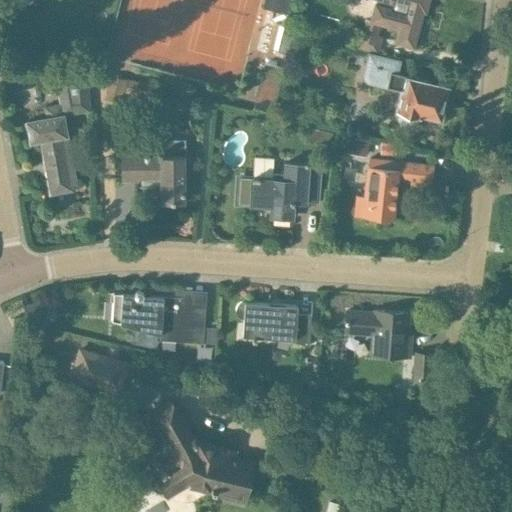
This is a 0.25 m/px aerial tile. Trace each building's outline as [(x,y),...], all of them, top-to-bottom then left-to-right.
[(378,0),(378,2),(375,1),(371,18),(366,17),(358,45),(379,50),(382,36),(379,35),(382,23),(400,28),(396,40),(413,45),(423,9),(426,10),(429,0),(378,0)] [(431,80),(398,72),(402,59),(368,51),(368,53),(363,75),(365,79),(367,81),(401,90),(395,115),(397,123),(404,127),(411,126),(416,120),(417,116),(418,116),(418,114),(421,115),(422,112),(439,116),(446,87),(430,83),(431,80)] [(56,71),(62,104),(45,106),(47,116),(27,120),(31,140),(41,139),(50,192),(71,189),(70,185),(75,184),(63,113),(89,109),(88,70),(56,71)] [(122,103),(127,81),(110,78),(106,100),(122,103)] [(331,134),(311,129),(308,140),(328,145),(331,134)] [(351,137),(348,152),(368,155),(370,140),(351,137)] [(184,200),(184,155),(186,155),(186,138),(160,138),(160,150),(152,150),(152,155),(121,155),(121,178),(137,178),(137,176),(161,176),(161,200),(184,200)] [(393,147),(381,145),(381,154),(393,154),(393,147)] [(433,165),(368,158),(362,215),(392,218),(396,182),(431,186),(433,165)] [(320,164),(307,164),(307,161),(304,161),(304,163),(285,162),(284,171),(273,171),(272,177),(258,177),(259,175),(252,174),(252,176),(240,175),(238,202),(251,203),(251,204),(257,204),(257,200),(271,201),(270,214),(292,215),(292,203),(295,203),(295,200),(318,201),(320,164)] [(133,218),(135,180),(120,180),(119,217),(133,218)] [(163,303),(163,295),(144,294),(144,292),(142,290),(141,289),(139,288),(138,288),(136,289),(134,290),(134,292),(133,292),(133,293),(121,292),(121,293),(113,292),(111,320),(123,324),(125,326),(127,327),(130,328),(131,329),(135,329),(137,329),(140,328),(159,333),(159,340),(202,342),(205,306),(163,303)] [(36,300),(23,303),(26,312),(38,309),(36,300)] [(297,312),(297,304),(243,301),(241,302),(239,302),(237,304),(235,307),(235,309),(235,311),(235,312),(236,314),(237,315),(239,317),(242,318),(242,335),(279,337),(308,345),(311,313),(297,312)] [(374,312),(347,310),(345,331),(373,333),(372,352),(409,355),(411,338),(407,338),(409,312),(374,309),(374,312)] [(129,366),(79,352),(70,383),(120,397),(129,366)] [(415,352),(413,385),(429,386),(431,353),(415,352)] [(193,434),(172,398),(145,414),(153,429),(161,424),(178,448),(172,463),(156,472),(167,491),(186,480),(223,489),(224,492),(235,495),(240,494),(245,495),(254,460),(227,453),(229,445),(198,437),(195,432),(193,434)]
